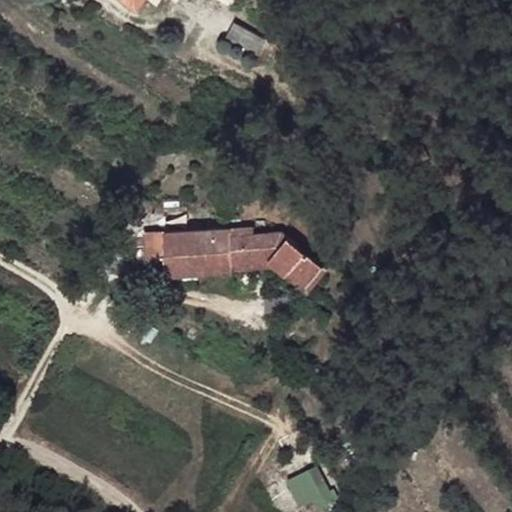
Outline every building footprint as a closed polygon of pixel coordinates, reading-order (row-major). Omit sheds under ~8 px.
[(235,25),(243,11),(233,7),(226,21),(235,25)] [(263,22),(243,11),(235,25),(256,37),(263,22)] [(232,222),(166,225),(166,269),(236,267),(236,263),(235,257),(271,255),(276,261),(287,270),(291,265),(307,279),(322,261),(282,226),(256,228),(232,229),(232,222)] [(276,261),(271,255),(235,257),(236,263),(276,261)] [(328,265),(322,261),(307,279),(291,265),(287,270),(309,287),(328,265)] [(305,508),(335,495),(321,464),(292,477),(305,508)]
